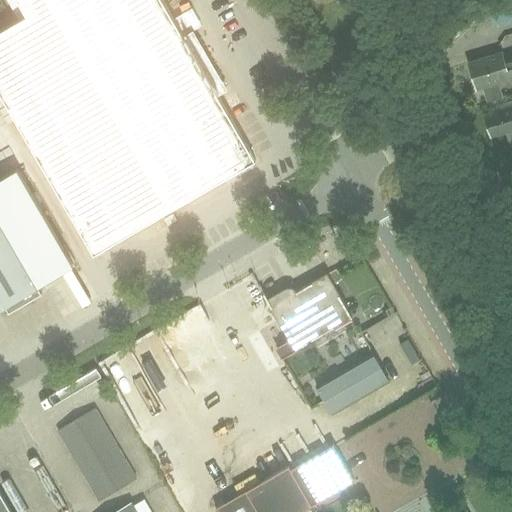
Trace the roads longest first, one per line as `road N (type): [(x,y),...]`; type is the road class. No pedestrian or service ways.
road 1 (unclassified): [(0,385),(351,180)]
road 2 (unclassified): [(511,455),(351,180)]
road 3 (unclassified): [(351,180),(427,135),(435,121),(405,0)]
road 4 (unclassified): [(351,180),(245,0)]
